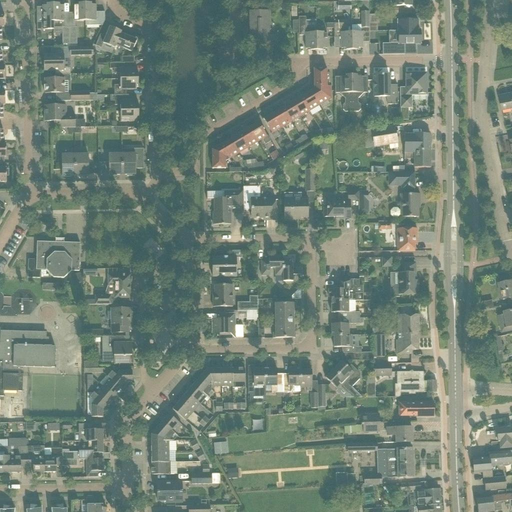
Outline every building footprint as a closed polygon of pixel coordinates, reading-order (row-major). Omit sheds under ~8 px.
[(392,0),(393,6),(404,6),(404,8),(410,8),(409,6),(412,6),(411,0),(392,0)] [(74,22),(85,21),(85,3),(76,4),(76,5),(74,5),(74,22)] [(85,3),(85,21),(85,26),(92,26),(102,26),(105,21),(104,12),(96,12),(95,5),(93,5),(93,3),(85,3)] [(53,26),(53,22),(53,4),(44,4),(44,6),(42,6),(42,16),(36,16),(37,30),(53,30),(53,26)] [(64,26),(64,16),(63,6),(61,6),(61,4),(53,4),(53,22),(53,26),(64,26)] [(269,34),(269,28),(269,21),(268,21),(268,13),(266,13),(266,10),(252,10),(252,13),(250,13),(250,25),(249,25),(249,31),(250,31),(250,43),(253,43),(253,45),(266,45),(266,42),(268,42),(268,34),(269,34)] [(361,12),(361,28),(369,28),(369,24),(369,12),(361,12)] [(316,51),(316,33),(316,28),(306,28),(306,21),(305,17),(298,17),(298,21),(298,33),(298,36),(305,36),(305,49),(307,49),(307,51),(309,51),(310,51),(316,51)] [(418,21),(397,21),(397,31),(418,31),(418,30),(418,21)] [(333,29),(333,38),(340,38),(340,49),(343,49),(343,51),(345,51),(351,51),(351,33),(345,33),(345,28),(343,23),(333,24),(333,29)] [(114,49),(115,45),(120,34),(121,32),(109,27),(105,37),(100,35),(95,46),(101,48),(102,44),(114,49)] [(389,44),(382,44),(382,54),(382,55),(404,55),(404,45),(406,45),(412,45),(420,45),(420,30),(418,30),(418,31),(397,31),(389,31),(389,44)] [(362,32),(351,33),(351,51),(357,51),(358,51),(360,50),(360,49),(362,49),(362,32)] [(326,33),(316,33),(316,51),(322,51),(324,51),(324,49),(327,49),(326,33)] [(115,45),(122,48),(131,52),(136,41),(120,34),(115,45)] [(69,48),(69,56),(93,56),(93,48),(69,48)] [(55,71),(55,75),(70,75),(70,69),(64,69),(63,55),(43,55),(44,71),(55,71)] [(120,73),(120,79),(138,79),(138,71),(136,71),(136,68),(125,69),(124,63),(122,63),(109,64),(110,70),(113,69),(113,74),(120,73)] [(328,87),(328,79),(328,74),(326,74),(326,69),(313,69),(314,87),(328,87)] [(405,75),(405,88),(399,88),(400,109),(412,108),(411,94),(426,94),(426,77),(420,77),(420,74),(405,75)] [(70,75),(55,75),(55,79),(44,79),(44,86),(44,92),(44,94),(64,93),(64,82),(70,82),(70,75)] [(351,112),(351,75),(346,75),(344,77),(334,77),(335,94),(339,93),(344,99),(345,104),(343,106),(343,110),(345,112),(351,112)] [(356,75),(351,75),(351,112),(358,112),(360,110),(360,105),(358,103),(358,99),(363,93),(367,93),(367,77),(358,77),(356,75)] [(386,98),(388,105),(397,105),(397,85),(389,85),(389,75),(373,75),(373,97),(386,97),(386,98)] [(114,85),(114,96),(126,95),(126,90),(136,90),(136,88),(138,88),(138,79),(120,79),(120,85),(114,85)] [(331,99),(330,87),(328,87),(314,87),(314,89),(309,92),(318,106),(331,99)] [(70,93),(70,102),(89,101),(89,92),(70,93)] [(318,106),(309,92),(307,93),(300,97),(309,112),(316,108),(318,106)] [(511,108),(511,93),(499,96),(502,111),(511,108)] [(120,106),(120,111),(138,111),(138,103),(136,103),(136,100),(126,101),(126,95),(114,96),(110,96),(110,102),(114,102),(115,106),(120,106)] [(309,112),(300,97),(291,103),(299,117),(309,112)] [(299,117),(291,103),(282,108),(290,123),(299,117)] [(68,128),(74,128),(75,128),(75,116),(66,116),(65,106),(44,106),(44,122),(56,122),(57,128),(68,128)] [(290,123),(282,108),(272,114),(281,128),(290,123)] [(138,111),(120,111),(120,122),(137,122),(137,120),(138,120),(138,111)] [(281,128),(272,114),(263,119),(263,120),(271,133),(270,134),(274,140),(279,136),(276,131),(281,128)] [(258,122),(248,128),(257,143),(262,140),(265,145),(270,142),(267,136),(266,136),(258,123),(258,122)] [(373,141),(374,148),(398,143),(395,126),(371,130),(372,136),(373,141)] [(257,143),(248,128),(239,134),(248,148),(257,143)] [(248,148),(239,134),(230,139),(238,154),(248,148)] [(413,168),(430,168),(430,134),(414,134),(414,143),(404,143),(404,152),(413,152),(413,168)] [(238,154),(230,139),(222,143),(220,145),(229,159),(231,158),(238,154)] [(285,147),(288,151),(293,148),(290,143),(285,147)] [(229,159),(220,145),(212,150),(212,169),(225,169),(225,162),(229,159)] [(143,149),(122,150),(122,154),(122,174),(124,174),(125,175),(127,175),(127,176),(134,176),(134,174),(135,174),(135,169),(143,169),(143,149)] [(272,161),(279,156),(276,151),(269,155),(272,161)] [(122,154),(108,155),(108,174),(109,175),(117,175),(119,175),(119,174),(122,174),(122,154)] [(75,176),(75,155),(61,156),(62,176),(75,176)] [(88,155),(75,155),(75,176),(88,176),(88,155)] [(260,168),(257,163),(255,160),(243,161),(248,169),(260,168)] [(267,170),(271,176),(279,176),(278,163),(267,170)] [(0,182),(6,182),(6,176),(8,176),(8,170),(6,170),(6,168),(0,168),(0,182)] [(305,170),(305,192),(314,192),(314,170),(305,170)] [(414,189),(414,173),(398,173),(392,173),(389,173),(389,185),(402,185),(402,189),(414,189)] [(213,217),(213,225),(230,225),(230,212),(243,212),(242,192),(224,192),(206,192),(206,199),(214,199),(214,213),(213,213),(213,217)] [(358,201),(358,192),(347,192),(348,201),(335,201),(335,198),(327,198),(327,208),(323,208),(323,218),(335,217),(335,219),(350,219),(350,209),(350,202),(358,201)] [(368,192),(358,192),(358,201),(358,212),(368,212),(368,192)] [(400,195),(400,218),(418,217),(418,204),(420,203),(420,194),(410,194),(400,195)] [(251,197),(251,209),(251,219),(263,218),(263,221),(275,220),(275,197),(251,197)] [(300,220),(300,218),(308,218),(308,208),(307,198),(283,199),(284,210),(284,220),(300,220)] [(414,245),(417,245),(417,229),(397,229),(397,252),(414,252),(414,245)] [(150,237),(142,245),(154,259),(163,251),(150,237)] [(79,272),(80,243),(63,243),(63,240),(64,240),(64,239),(63,239),(55,239),(54,239),(54,243),(37,242),(36,261),(34,261),(34,260),(28,260),(27,278),(39,279),(40,270),(46,270),(53,278),(63,279),(71,271),(79,272)] [(236,277),(236,257),(212,257),(212,277),(236,277)] [(269,261),(261,261),(261,276),(270,276),(270,270),(274,270),(275,276),(283,276),(283,282),(292,282),(292,267),(291,267),(291,263),(287,260),(283,260),(283,258),(269,259),(269,261)] [(382,258),(382,267),(391,267),(391,258),(382,258)] [(398,285),(395,285),(390,288),(390,299),(394,298),(393,298),(399,298),(399,295),(417,295),(417,281),(415,281),(415,264),(402,264),(403,273),(398,273),(398,285)] [(70,274),(70,283),(82,283),(82,275),(70,274)] [(107,276),(107,285),(113,285),(114,299),(131,299),(130,275),(117,275),(107,276)] [(509,305),(511,304),(511,279),(510,280),(510,282),(499,285),(502,300),(508,299),(509,305)] [(331,298),(331,301),(348,301),(355,301),(363,301),(362,288),(359,286),(352,286),(352,280),(337,280),(337,287),(332,287),(332,290),(328,290),(328,298),(331,298)] [(212,299),(212,307),(232,307),(232,285),(221,285),(221,284),(216,284),(216,285),(214,285),(214,299),(212,299)] [(291,297),(291,299),(300,299),(300,290),(298,290),(291,297)] [(0,313),(23,314),(24,294),(0,293),(0,313)] [(83,299),(83,305),(95,305),(110,305),(110,296),(95,296),(95,300),(83,299)] [(331,313),(338,313),(348,313),(348,301),(331,301),(331,313)] [(275,304),(275,315),(293,315),(293,310),(294,310),(294,304),(275,304)] [(108,312),(108,320),(111,320),(111,333),(128,333),(128,327),(131,327),(131,309),(111,309),(111,312),(108,312)] [(511,309),(510,310),(510,312),(504,313),(505,315),(499,316),(502,332),(511,330),(511,309)] [(212,320),(212,333),(213,333),(213,334),(219,334),(219,338),(220,338),(220,339),(234,338),(241,338),(240,326),(234,326),(234,315),(224,315),(223,315),(223,320),(213,320),(212,320)] [(275,315),(275,327),(293,327),(293,315),(275,315)] [(397,316),(397,326),(398,334),(397,341),(396,341),(397,355),(411,354),(411,350),(418,350),(418,315),(397,316)] [(331,336),(333,336),(348,336),(348,335),(348,324),(338,324),(331,324),(331,336)] [(293,327),(275,327),(275,333),(272,333),(272,339),(295,338),(295,332),(293,332),(293,327)] [(333,336),(334,348),(351,347),(351,335),(348,335),(348,336),(333,336)] [(0,396),(3,397),(3,391),(21,392),(22,392),(22,375),(20,375),(20,367),(54,368),(55,347),(48,347),(48,338),(0,336),(0,396)] [(373,336),(373,358),(384,358),(384,336),(373,336)] [(113,362),(113,365),(130,365),(130,356),(131,356),(131,343),(125,343),(125,337),(102,337),(102,362),(113,362)] [(341,362),(333,370),(346,382),(351,387),(360,379),(360,373),(351,365),(349,369),(341,362)] [(372,364),(373,377),(391,376),(391,364),(372,364)] [(222,369),(211,370),(211,373),(211,387),(222,387),(222,369)] [(233,369),(222,369),(222,387),(232,387),(233,387),(233,369)] [(244,369),(233,369),(233,387),(232,387),(232,388),(245,388),(244,369)] [(265,386),(265,369),(253,369),(253,376),(247,376),(248,394),(253,394),(253,397),(265,397),(265,386)] [(276,369),(265,369),(265,386),(271,386),(272,393),(277,393),(282,393),(282,386),(277,386),(276,369)] [(300,371),(300,369),(288,369),(288,393),(293,393),(293,386),(299,386),(300,386),(300,371)] [(346,382),(333,370),(325,378),(338,390),(340,387),(348,394),(352,398),(362,398),(351,387),(346,382)] [(132,383),(132,371),(119,372),(116,376),(111,372),(107,377),(123,390),(120,388),(124,383),(132,383)] [(311,371),(300,371),(300,386),(299,386),(299,388),(307,388),(307,391),(311,391),(311,388),(311,371)] [(436,393),(436,381),(423,381),(423,372),(413,372),(397,372),(397,385),(395,385),(395,398),(400,397),(400,393),(408,392),(408,394),(415,394),(415,393),(418,393),(423,393),(423,392),(426,392),(426,393),(436,393)] [(211,391),(211,387),(211,373),(204,373),(194,384),(207,396),(211,391)] [(123,390),(107,377),(109,379),(102,386),(116,398),(123,390)] [(200,404),(207,396),(194,384),(187,393),(200,404)] [(317,386),(317,394),(317,407),(318,407),(325,407),(325,385),(317,386)] [(116,398),(102,386),(95,394),(93,393),(109,406),(116,398)] [(109,406),(93,393),(89,398),(94,402),(91,405),(91,418),(102,418),(102,409),(106,404),(108,406),(109,406)] [(193,413),(200,404),(187,393),(179,401),(193,413)] [(185,421),(193,413),(179,401),(172,410),(180,416),(185,421)] [(399,416),(409,416),(409,412),(416,412),(416,417),(434,417),(433,403),(416,403),(416,404),(399,404),(399,416)] [(363,415),(363,425),(379,424),(379,414),(363,415)] [(168,415),(161,423),(174,434),(181,426),(176,421),(168,415)] [(35,422),(26,422),(26,432),(35,432),(35,422)] [(168,441),(174,434),(161,423),(151,435),(151,441),(168,441)] [(78,442),(86,442),(103,442),(103,441),(105,441),(104,435),(102,435),(102,430),(96,430),(96,424),(83,425),(78,425),(78,442)] [(379,424),(363,425),(343,426),(344,434),(351,434),(351,433),(363,432),(379,432),(379,424)] [(388,436),(396,436),(396,443),(412,443),(412,428),(388,428),(388,436)] [(511,440),(511,428),(496,429),(498,442),(499,442),(500,449),(511,447),(511,443),(511,441),(511,440)] [(188,448),(190,452),(193,450),(193,451),(199,448),(194,440),(193,441),(188,441),(191,446),(188,448)] [(169,452),(168,441),(151,441),(151,452),(169,452)] [(79,460),(86,460),(98,460),(98,454),(103,454),(103,453),(105,453),(105,446),(103,446),(103,442),(86,442),(86,445),(78,445),(79,460)] [(213,444),(214,455),(228,453),(227,442),(213,444)] [(347,444),(347,452),(377,452),(377,443),(347,444)] [(26,467),(26,447),(20,447),(15,447),(15,445),(8,445),(8,457),(9,473),(20,473),(20,467),(26,467)] [(33,447),(26,447),(26,467),(33,467),(33,473),(44,473),(44,456),(44,447),(33,448),(33,447)] [(51,456),(44,456),(44,473),(56,473),(56,467),(62,466),(62,461),(62,460),(62,454),(62,449),(51,449),(51,456)] [(396,457),(397,464),(412,463),(412,449),(396,450),(386,450),(386,458),(396,457)] [(195,454),(199,462),(205,459),(200,451),(195,454)] [(169,462),(169,452),(151,452),(151,463),(170,462),(169,462)] [(488,454),(489,458),(472,460),(473,474),(491,472),(490,466),(511,465),(510,452),(488,454)] [(0,473),(9,473),(8,457),(0,456),(0,473)] [(103,459),(98,460),(86,460),(86,478),(98,478),(97,472),(103,472),(103,459)] [(170,475),(170,462),(151,463),(152,475),(170,475)] [(412,463),(397,464),(386,464),(386,471),(387,478),(397,478),(413,478),(412,463)] [(236,468),(227,469),(228,478),(236,477),(236,468)] [(191,474),(191,484),(211,484),(211,474),(191,474)] [(345,476),(335,476),(336,487),(346,487),(346,486),(345,476)] [(363,477),(364,485),(381,484),(381,476),(363,477)] [(484,479),(485,490),(505,488),(504,477),(484,479)] [(157,482),(157,501),(166,501),(166,503),(182,503),(181,482),(157,482)] [(330,490),(330,501),(361,500),(361,488),(330,490)] [(417,506),(417,507),(425,506),(440,505),(439,489),(424,491),(424,498),(416,499),(416,500),(410,501),(411,506),(417,506)] [(511,494),(476,498),(477,511),(493,511),(499,511),(501,511),(500,503),(511,501),(511,502),(511,494)]
